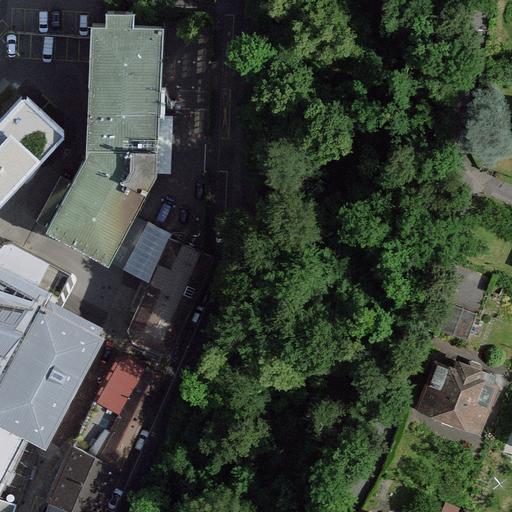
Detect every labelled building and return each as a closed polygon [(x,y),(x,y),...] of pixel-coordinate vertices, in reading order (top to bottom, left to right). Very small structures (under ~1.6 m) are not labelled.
[(137,218),(164,169),(166,16),(138,15),(138,0),(110,0),(111,12),(95,12),(95,25),(93,146),(74,180),(63,174),(37,220),(122,267),(147,223),(137,218)] [(0,198),(62,129),(23,94),(0,118),(0,198)] [(206,268),(206,250),(171,235),(132,327),(135,341),(168,355),(206,268)] [(13,241),(3,243),(0,246),(0,422),(47,447),(112,313),(58,285),(66,269),(13,241)] [(444,300),(438,332),(471,338),(477,307),(444,300)] [(402,408),(468,433),(486,383),(470,377),(473,367),(440,355),(435,368),(432,367),(424,387),(411,382),(402,408)] [(142,420),(163,372),(130,357),(116,360),(98,400),(142,420)] [(76,447),(118,466),(142,420),(98,400),(76,447)] [(511,420),(501,445),(511,450),(511,420)] [(0,511),(15,511),(17,507),(47,447),(0,422),(0,511)] [(97,511),(118,466),(76,447),(53,497),(86,511),(97,511)] [(86,511),(53,497),(48,511),(86,511)]
